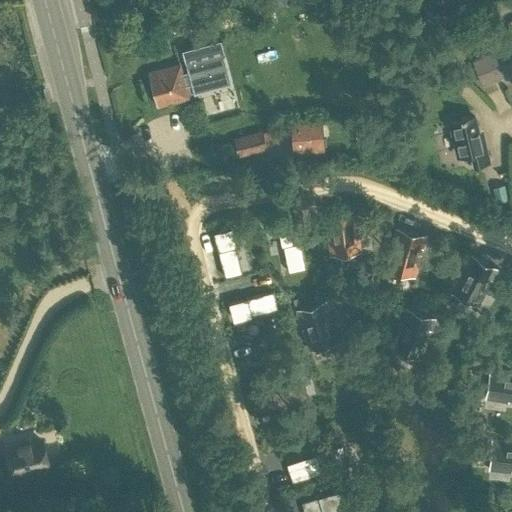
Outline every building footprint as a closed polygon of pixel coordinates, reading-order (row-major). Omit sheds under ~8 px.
[(191,3),(174,9),(179,22),(200,16),(200,13),(205,12),(206,14),(233,9),(231,0),(202,0),(203,2),(192,5),(191,3)] [(511,46),(511,45),(474,61),(485,87),(511,75),(511,46)] [(180,64),(148,72),(157,106),(189,97),(186,85),(192,84),(193,89),(228,80),(221,54),(186,64),(188,70),(182,72),(180,64)] [(478,115),(450,122),(458,160),(473,156),(475,169),(493,163),(486,130),(482,131),(478,115)] [(262,131),(234,138),(239,156),(267,148),(262,131)] [(303,166),(284,166),(284,175),(302,175),(303,166)] [(355,210),(325,213),(330,255),(360,251),(355,210)] [(304,266),(293,222),(276,226),(280,245),(282,244),(288,270),(304,266)] [(240,271),(233,245),(235,245),(230,226),(212,230),(224,275),(240,271)] [(395,230),(385,269),(414,276),(424,238),(395,230)] [(470,254),(451,292),(477,305),(497,268),(470,254)] [(250,313),(275,307),(271,291),(227,301),(231,319),(250,315),(250,313)] [(324,303),(296,312),(308,350),(336,341),(324,303)] [(406,308),(391,348),(420,358),(434,319),(406,308)] [(511,371),(492,369),(487,398),(511,402),(511,371)] [(303,395),(298,379),(269,387),(265,373),(248,378),(258,408),(303,395)] [(511,441),(493,439),(491,469),(511,471),(511,441)] [(0,472),(0,473),(2,478),(13,475),(49,465),(41,440),(25,444),(24,441),(9,445),(10,448),(6,449),(7,453),(0,454),(0,472)] [(292,480),(347,462),(341,443),(315,451),(316,454),(287,463),(292,480)] [(326,511),(353,504),(348,488),(303,501),(306,511),(326,511)]
